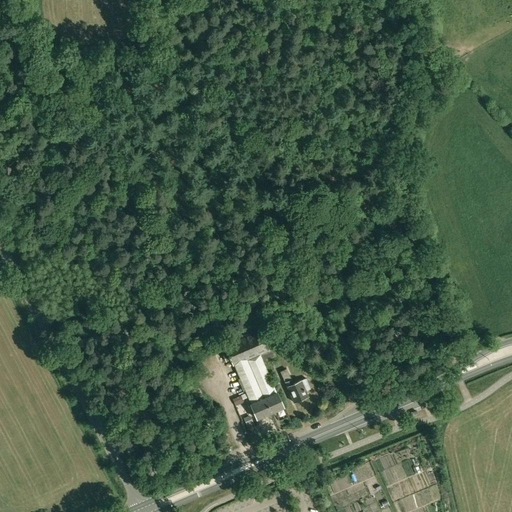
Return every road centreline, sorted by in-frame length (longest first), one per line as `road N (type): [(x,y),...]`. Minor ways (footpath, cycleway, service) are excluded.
road 1 (track): [(470,403),(406,207),(421,116),(400,0)]
road 2 (secondary): [(141,511),(430,387)]
road 3 (unclassified): [(141,511),(0,246)]
